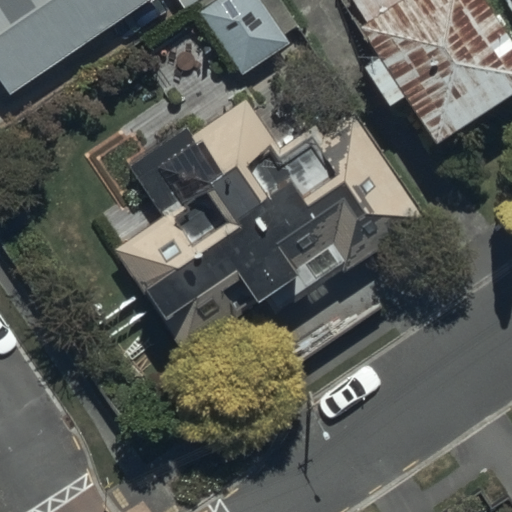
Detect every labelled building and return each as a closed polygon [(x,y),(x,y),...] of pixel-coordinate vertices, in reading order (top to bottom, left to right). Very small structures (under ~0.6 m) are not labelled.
[(149,0),(0,0),(0,77),(10,93),(149,0)] [(176,0),(184,11),(200,0),(176,0)] [(221,0),(201,14),(242,75),(290,44),(260,0),(221,0)] [(437,144),(511,93),(511,50),(478,0),(344,0),(341,2),(437,144)] [(165,217),(116,249),(185,352),(266,298),(276,313),(332,277),(337,285),(360,269),(355,262),(423,218),(346,102),(279,146),(248,100),(195,135),(187,122),(128,161),(165,217)]
